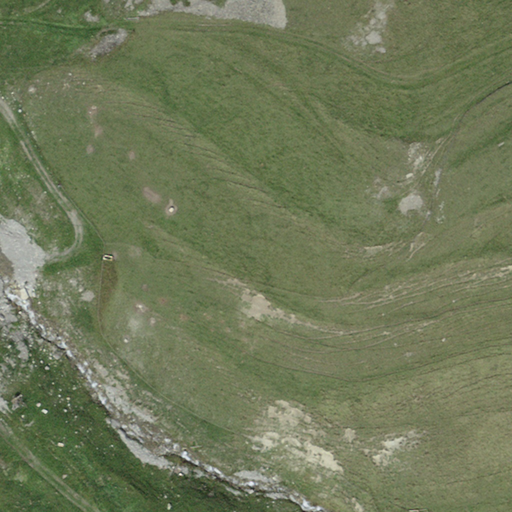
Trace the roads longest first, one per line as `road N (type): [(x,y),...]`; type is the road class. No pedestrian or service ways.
road 1 (track): [(0,278),(72,253),(78,231),(0,105)]
road 2 (track): [(107,511),(0,405)]
